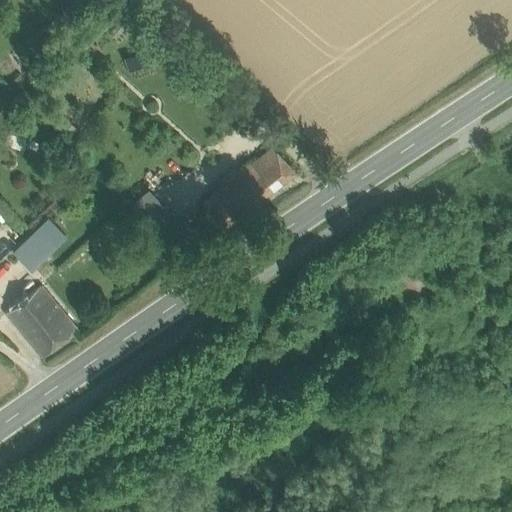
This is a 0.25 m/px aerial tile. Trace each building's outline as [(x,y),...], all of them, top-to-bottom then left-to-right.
[(80,122),(70,131),(84,146),(94,137),(80,122)] [(34,131),(16,128),(12,155),(31,158),(34,131)] [(238,174),(235,171),(222,181),(225,184),(203,202),(222,225),(290,171),(271,147),(238,174)] [(150,187),(132,204),(164,238),(157,245),(168,257),(193,234),(150,187)] [(75,326),(42,283),(6,312),(41,354),(75,326)]
